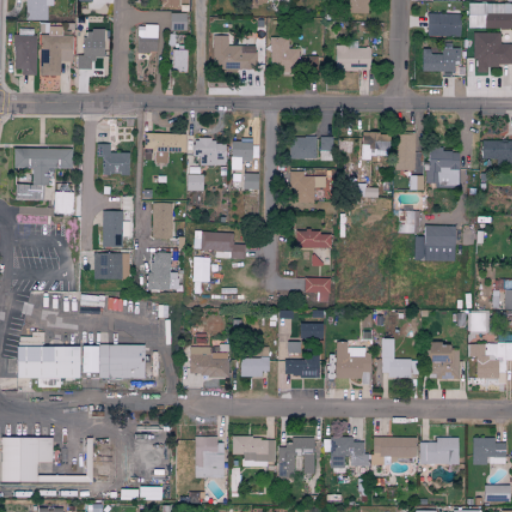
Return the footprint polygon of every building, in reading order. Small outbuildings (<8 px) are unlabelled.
[(51,0),(23,0),(24,20),(46,20),(46,6),(51,6),(51,0)] [(177,0),(159,0),(159,9),(177,9),(177,0)] [(244,0),(245,8),(255,8),(255,1),(278,1),(278,0),(244,0)] [(368,14),(367,0),(346,0),(347,14),(368,14)] [(467,28),(511,28),(511,4),(467,3),(467,28)] [(185,13),(169,13),(169,30),(184,30),(185,13)] [(425,36),(458,37),(458,15),(426,14),(425,36)] [(61,35),(61,26),(41,25),(41,34),(61,35)] [(136,53),(155,53),(156,26),(136,25),(136,53)] [(101,57),(102,31),(82,30),(81,55),(76,55),(75,69),(90,70),(90,57),(101,57)] [(510,44),(499,45),(499,33),(472,33),(474,73),(486,73),(486,66),(510,65),(510,44)] [(35,35),(13,35),(12,69),(20,69),(20,75),(34,75),(35,35)] [(71,36),(39,35),(38,76),(58,76),(59,61),(71,62),(71,36)] [(211,69),(254,70),(255,47),(226,46),(227,36),(212,36),(211,69)] [(287,38),(269,37),(268,70),(297,71),(298,49),(287,49),(287,38)] [(421,49),(420,71),(452,72),(452,60),(459,60),(459,48),(451,48),(451,43),(441,43),(440,55),(430,54),(430,49),(421,49)] [(334,70),(368,71),(369,45),(334,45),(334,70)] [(185,72),(185,50),(171,50),(170,71),(185,72)] [(316,56),(300,56),(300,72),(317,72),(316,56)] [(166,164),(167,152),(184,152),(184,134),(142,133),(142,150),(152,150),(152,164),(166,164)] [(387,133),(360,133),(359,158),(386,158),(387,133)] [(413,133),(394,133),(393,171),(412,171),(413,133)] [(287,137),(288,159),(314,159),(314,137),(287,137)] [(330,161),(331,137),(319,137),(318,161),(330,161)] [(198,165),(224,165),(224,144),(211,144),(211,139),(192,139),(191,157),(198,157),(198,165)] [(230,140),(229,159),(250,160),(251,140),(230,140)] [(511,141),(480,141),(480,159),(496,159),(496,163),(511,163),(511,141)] [(128,175),(128,153),(108,153),(108,144),(94,144),(94,156),(100,156),(100,174),(128,175)] [(457,152),(441,152),(441,148),(426,148),(425,185),(456,186),(457,152)] [(70,149),(12,149),(12,169),(30,169),(30,185),(13,185),(13,200),(39,200),(39,185),(45,185),(45,169),(70,169),(70,149)] [(291,203),(312,203),(312,188),(321,188),(321,177),(302,177),(302,172),(287,172),(287,188),(291,189),(291,203)] [(241,189),(256,189),(256,174),(242,173),(241,189)] [(201,191),(201,175),(186,175),(185,191),(201,191)] [(421,176),(407,176),(407,190),(421,190),(421,176)] [(72,193),(52,192),(51,214),(71,215),(72,193)] [(150,239),(170,239),(170,203),(151,203),(150,239)] [(100,248),(120,247),(120,211),(100,211),(100,248)] [(452,261),(453,227),(422,226),(422,236),(413,236),(412,260),(452,261)] [(294,231),(294,248),(328,249),(328,232),(294,231)] [(192,249),(202,250),(202,257),(243,258),(243,245),(231,245),(232,233),(192,232),(192,249)] [(176,291),(177,273),(168,273),(169,254),(148,253),(147,290),(176,291)] [(91,255),(92,279),(127,278),(126,254),(91,255)] [(208,258),(192,258),(191,282),(207,282),(208,258)] [(302,293),(317,293),(316,302),(327,302),(328,279),(303,278),(302,293)] [(502,308),(502,289),(491,289),(490,308),(502,308)] [(511,289),(503,290),(503,309),(511,309),(511,289)] [(78,305),(103,306),(103,296),(79,295),(78,305)] [(290,311),(277,311),(277,319),(290,318),(290,311)] [(468,332),(485,332),(485,313),(468,313),(468,332)] [(320,324),(298,324),(297,338),(320,339),(320,324)] [(299,353),(299,342),(285,342),(285,354),(299,353)] [(369,349),(345,348),(345,342),(334,342),(333,378),(359,379),(359,384),(368,384),(369,349)] [(409,360),(391,359),(392,343),(381,342),(380,377),(408,377),(409,360)] [(458,350),(449,350),(449,344),(427,343),(426,378),(457,379),(458,350)] [(511,343),(468,343),(468,357),(474,357),(474,378),(496,378),(496,384),(504,383),(503,360),(511,360),(511,343)] [(97,379),(143,378),(142,345),(96,346),(97,379)] [(77,347),(14,348),(14,379),(78,379),(77,347)] [(95,374),(95,347),(80,347),(80,374),(95,374)] [(187,376),(226,377),(227,354),(208,353),(208,347),(188,347),(187,376)] [(265,377),(265,359),(238,358),(238,377),(265,377)] [(282,377),(316,377),(317,360),(283,359),(282,377)] [(58,387),(58,379),(35,380),(35,388),(58,387)] [(0,480),(35,481),(35,461),(50,462),(50,437),(0,436),(0,480)] [(221,477),(222,454),(215,453),(215,436),(193,436),(192,477),(221,477)] [(328,468),(342,468),(342,456),(348,456),(348,466),(357,466),(357,474),(365,473),(365,453),(362,453),(362,441),(351,442),(351,436),(328,437),(328,468)] [(414,437),(370,436),(370,463),(394,464),(394,458),(414,458),(414,437)] [(241,465),(273,465),(273,437),(230,437),(230,454),(241,454),(241,465)] [(312,473),(312,437),(290,437),(290,444),(276,445),(276,476),(292,476),(292,455),(301,455),(301,473),(312,473)] [(457,437),(434,437),(433,442),(418,441),(418,464),(456,464),(457,437)] [(503,443),(493,443),(493,437),(471,437),(471,464),(485,464),(485,463),(504,463),(503,443)] [(508,502),(508,485),(483,484),(482,501),(508,502)] [(160,486),(137,486),(137,499),(160,499),(160,486)]
